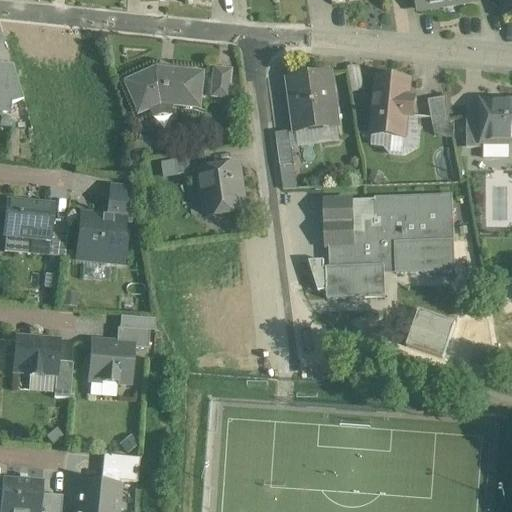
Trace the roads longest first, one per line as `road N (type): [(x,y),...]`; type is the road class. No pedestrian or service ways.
road 1 (residential): [(251,35),(296,356)]
road 2 (residential): [(251,35),(511,61)]
road 3 (residential): [(0,9),(251,35)]
